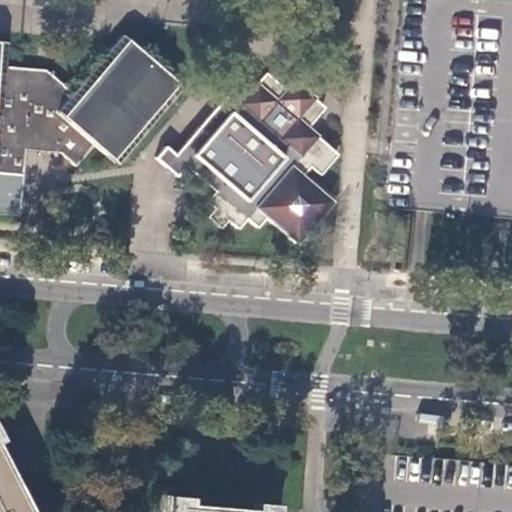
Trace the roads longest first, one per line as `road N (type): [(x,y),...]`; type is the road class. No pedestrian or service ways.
road 1 (tertiary): [(212,375),(511,401)]
road 2 (tertiary): [(511,328),(216,303)]
road 3 (residential): [(114,366),(97,511)]
road 4 (tertiary): [(216,303),(78,292)]
road 5 (residential): [(0,12),(75,19),(135,0)]
